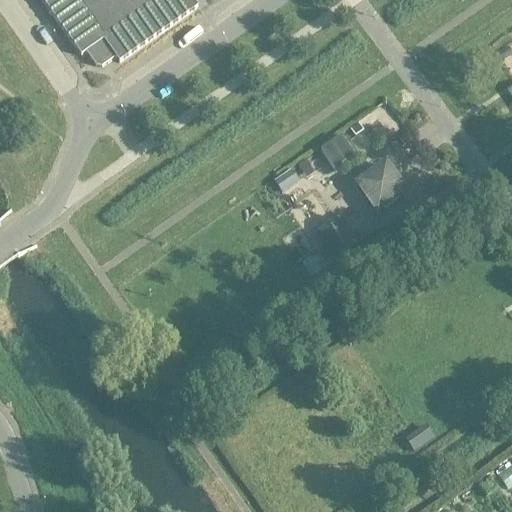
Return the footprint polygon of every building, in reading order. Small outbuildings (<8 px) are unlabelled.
[(40,0),(81,57),(86,54),(96,67),(102,68),(115,59),(119,64),(197,9),(191,0),(40,0)] [(350,130),(355,138),(364,132),(359,125),(350,130)] [(340,138),(320,152),(334,172),(354,158),(340,138)] [(404,194),(385,167),(358,186),(377,214),(404,194)] [(331,260),(349,247),(338,231),(320,244),(331,260)]
